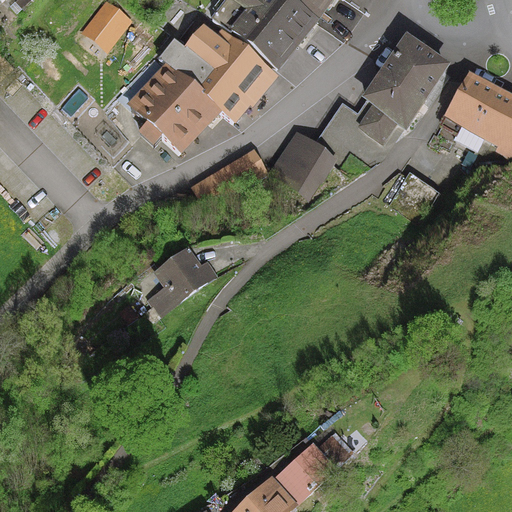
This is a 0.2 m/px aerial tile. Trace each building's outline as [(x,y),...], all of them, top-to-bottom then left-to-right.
[(230,38),(274,73),(314,25),(277,0),(260,0),(259,2),(256,0),(227,0),(227,2),(228,3),(211,25),(229,39),(230,38)] [(277,0),(314,25),(331,0),(277,0)] [(103,24),(118,34),(126,24),(110,13),(103,24)] [(207,47),(215,38),(191,19),(171,43),(160,57),(173,67),(166,74),(217,116),(234,130),(274,82),(237,50),(223,40),(214,52),(207,47)] [(400,120),(407,125),(421,105),(450,64),(407,35),(364,96),(372,101),(360,118),(351,112),(343,106),(328,128),(317,143),(340,159),(335,166),(355,180),(380,163),(391,147),(385,142),(400,120)] [(129,114),(146,130),(177,158),(217,116),(166,74),(129,114)] [(511,107),(467,83),(440,130),(456,139),(453,144),(475,155),(483,140),(509,155),(511,155),(511,107)] [(315,179),(322,185),(335,166),(340,159),(317,143),(297,131),(268,175),(303,198),(315,179)] [(252,153),(189,185),(200,206),(263,174),(252,153)] [(383,191),(376,201),(418,229),(439,198),(408,177),(405,182),(397,177),(381,189),(383,191)] [(165,291),(147,304),(158,320),(212,280),(202,270),(198,273),(184,255),(155,277),(165,291)] [(291,511),(292,511),(333,475),(311,452),(269,486),(239,511),(291,511)]
